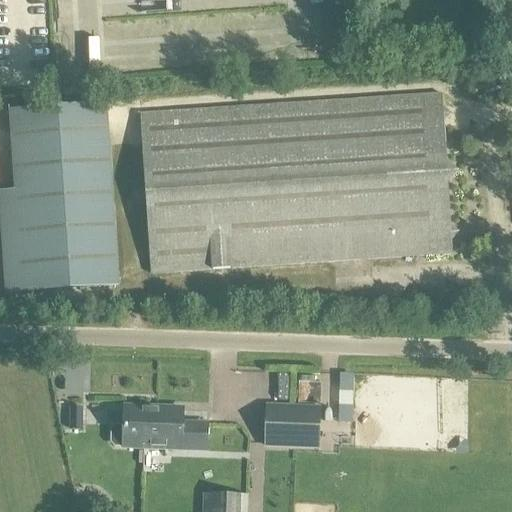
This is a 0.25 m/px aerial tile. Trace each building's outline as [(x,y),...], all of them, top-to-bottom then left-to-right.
[(460,175),(447,166),(444,124),(452,116),(443,109),(442,96),(141,116),(151,276),(453,256),(452,243),(460,235),(451,228),(448,187),(460,175)] [(0,213),(5,296),(119,288),(108,106),(9,112),(14,192),(0,192),(0,213)] [(71,409),(71,430),(82,431),(83,410),(71,409)] [(113,437),(112,443),(116,447),(124,447),(124,449),(207,452),(208,427),(183,426),(183,411),(166,410),(166,414),(158,414),(158,410),(125,409),(125,428),(116,428),(113,431),(113,437)] [(265,453),(322,455),(324,411),(267,409),(265,453)] [(204,511),(248,511),(249,498),(205,497),(204,511)]
